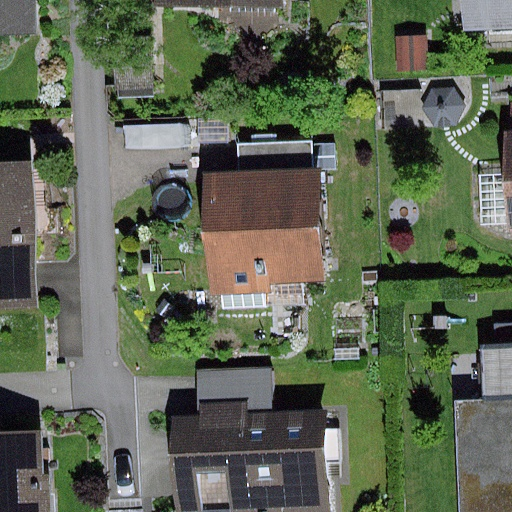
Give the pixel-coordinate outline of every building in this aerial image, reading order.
[(0,0),(0,38),(40,38),(39,0),(0,0)] [(511,0),(475,0),(476,30),(511,28),(511,0)] [(160,35),(120,37),(123,98),(164,96),(160,35)] [(431,36),(401,36),(402,72),(432,71),(431,36)] [(243,144),(245,172),(319,169),(318,140),(243,144)] [(0,312),(46,312),(43,166),(0,166),(0,312)] [(245,172),(213,174),(219,295),(279,292),(278,283),(341,279),(336,168),(319,169),(245,172)] [(503,411),(463,412),(464,511),(511,511),(511,356),(502,357),(503,411)] [(204,372),(206,418),(281,415),(279,369),(204,372)] [(206,418),(188,418),(191,511),(343,511),(340,412),(281,415),(206,418)] [(52,511),(51,434),(0,435),(0,511),(52,511)]
